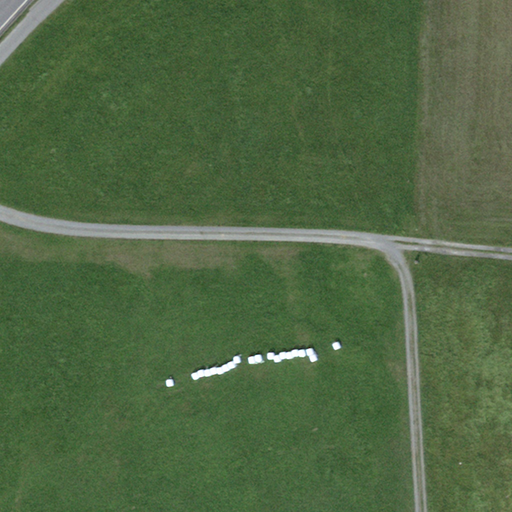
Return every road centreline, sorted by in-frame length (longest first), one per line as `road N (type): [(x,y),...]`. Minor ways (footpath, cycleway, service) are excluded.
road 1 (track): [(0,213),(87,231),(397,242)]
road 2 (track): [(397,242),(409,291),(421,511)]
